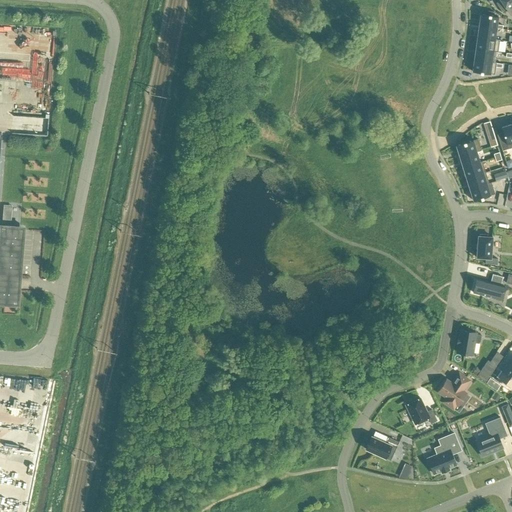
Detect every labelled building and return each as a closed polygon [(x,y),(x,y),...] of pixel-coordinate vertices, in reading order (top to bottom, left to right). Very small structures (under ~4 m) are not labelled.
[(511,14),(511,0),(500,0),(496,3),(502,13),(508,10),(511,15),(511,14)] [(485,15),(480,14),(478,26),(496,28),(502,29),(503,25),(497,24),(498,17),(493,16),(485,15)] [(58,50),(58,27),(27,26),(26,50),(58,50)] [(496,28),(478,26),(477,37),(499,40),(495,39),(496,28)] [(0,29),(0,47),(8,47),(8,30),(0,29)] [(477,37),(475,48),(498,52),(499,40),(477,37)] [(475,48),(474,60),(496,63),(496,62),(494,62),(495,52),(498,52),(475,48)] [(496,63),(474,60),(472,71),(494,75),(495,67),(501,68),(502,64),(496,63)] [(511,147),(511,123),(501,127),(503,132),(508,149),(511,147)] [(508,149),(503,132),(497,134),(502,151),(508,149)] [(0,301),(16,303),(17,290),(13,290),(14,278),(17,279),(21,230),(3,229),(2,234),(0,233),(0,150),(1,133),(0,133),(0,244),(1,244),(0,262),(0,277),(2,277),(1,289),(0,288),(0,301)] [(497,145),(493,133),(487,135),(491,147),(497,145)] [(459,157),(481,150),(477,139),(456,145),(459,157)] [(479,162),(476,152),(481,150),(459,157),(463,167),(482,161),(479,162)] [(17,171),(26,171),(26,161),(17,161),(17,171)] [(485,172),(482,161),(463,167),(466,178),(485,172)] [(489,183),(485,172),(466,178),(469,189),(491,182),(489,183)] [(495,194),(491,182),(469,189),(473,201),(495,194)] [(491,257),(491,236),(487,236),(487,234),(479,234),(479,236),(477,236),(477,257),(486,257),(486,263),(498,263),(498,257),(491,257)] [(501,300),(505,287),(500,286),(503,277),(492,274),(490,283),(476,279),(473,292),(501,300)] [(475,333),(461,330),(459,338),(458,344),(457,352),(472,355),(474,341),(480,342),(481,335),(475,334),(475,333)] [(511,379),(511,359),(503,373),(511,379)] [(486,380),(496,366),(488,360),(478,374),(486,380)] [(501,361),(496,368),(501,372),(506,364),(501,361)] [(470,380),(459,373),(452,383),(446,380),(438,391),(446,397),(442,401),(453,409),(457,404),(458,405),(466,393),(462,391),(470,380)] [(22,386),(22,399),(35,400),(35,386),(22,386)] [(497,401),(501,395),(495,392),(491,397),(497,401)] [(419,398),(406,405),(415,424),(428,417),(431,423),(437,420),(431,409),(426,412),(419,398)] [(511,410),(508,403),(501,406),(504,413),(511,410)] [(490,436),(476,441),(482,456),(502,448),(499,439),(507,436),(500,417),(485,423),(490,436)] [(461,450),(454,433),(444,437),(446,443),(434,448),(437,454),(427,458),(434,474),(441,471),(442,472),(449,469),(448,468),(456,465),(451,454),(461,450)] [(412,445),(411,439),(402,435),(400,439),(412,445)] [(385,442),(371,436),(365,449),(390,460),(399,442),(388,437),(385,442)]
